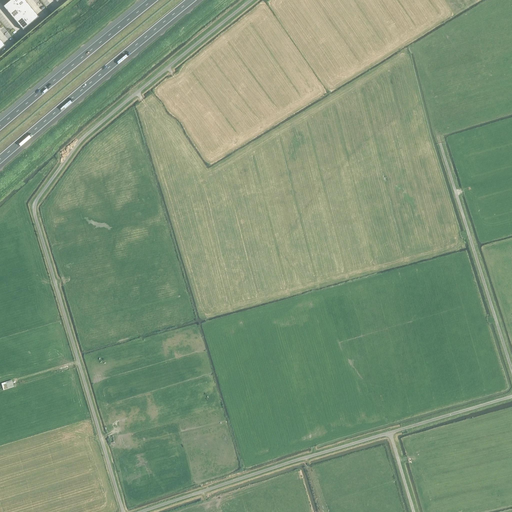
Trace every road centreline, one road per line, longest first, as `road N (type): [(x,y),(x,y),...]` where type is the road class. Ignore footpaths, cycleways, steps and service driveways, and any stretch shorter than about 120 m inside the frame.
road 1 (unclassified): [(121,511),(32,197),(79,140),(251,0)]
road 2 (unclassified): [(139,511),(388,434)]
road 3 (motorway): [(0,159),(191,0)]
road 4 (unclassified): [(511,371),(440,143)]
road 5 (motorway): [(150,0),(0,125)]
road 6 (unclassified): [(388,434),(511,396)]
